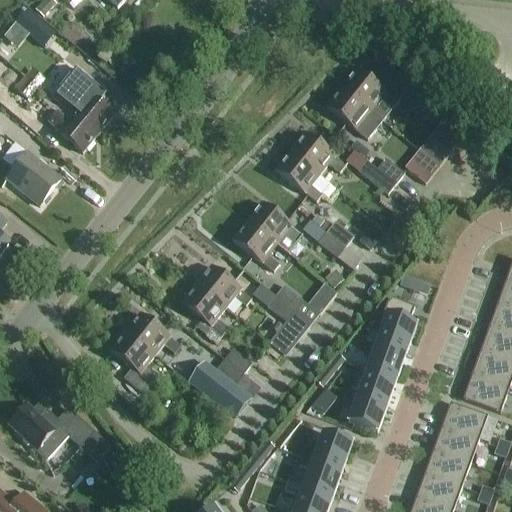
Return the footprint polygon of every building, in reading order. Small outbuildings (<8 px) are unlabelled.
[(47,0),(36,13),(44,21),(57,7),(49,0),(47,0)] [(105,0),(118,12),(128,0),(105,0)] [(43,50),(55,37),(27,14),(16,27),(43,50)] [(86,45),(79,52),(86,59),(93,51),(86,45)] [(32,65),(49,79),(58,68),(41,54),(32,65)] [(0,69),(0,97),(14,79),(0,69)] [(53,102),(74,119),(97,138),(113,119),(102,111),(111,100),(86,79),(78,72),(77,73),(53,102)] [(355,73),(340,92),(370,116),(382,125),(390,115),(407,93),(384,75),(373,88),(355,73)] [(39,90),(25,78),(14,92),(28,103),(39,90)] [(340,92),(325,110),(366,143),(367,143),(382,125),(370,116),(340,92)] [(19,123),(38,140),(48,128),(29,112),(19,123)] [(97,138),(74,119),(69,125),(57,115),(48,126),(61,136),(59,138),(82,157),(97,138)] [(435,139),(453,153),(467,136),(449,122),(435,139)] [(346,170),(304,137),(289,155),(320,180),(329,168),(340,177),(346,170)] [(356,144),(350,151),(358,157),(364,150),(356,144)] [(320,180),(289,155),(274,174),(305,198),(306,198),(316,207),(322,199),(311,191),(320,180)] [(39,210),(60,184),(26,156),(4,182),(39,210)] [(367,164),(396,188),(405,177),(386,162),(377,172),(367,164)] [(396,188),(367,164),(358,175),(388,199),(396,188)] [(261,207),(246,225),(277,249),(288,258),(296,247),(302,240),(261,207)] [(0,258),(9,247),(0,239),(0,237),(9,227),(0,219),(0,258)] [(246,225),(231,244),(262,268),(273,276),(279,269),(268,261),(277,249),(246,225)] [(335,225),(326,236),(346,251),(354,241),(335,225)] [(378,241),(365,231),(356,243),(369,252),(378,241)] [(346,251),(326,236),(318,247),(337,262),(346,251)] [(251,303),(210,270),(195,289),(225,314),(234,302),(245,311),(251,303)] [(344,284),(335,274),(325,281),(334,292),(344,284)] [(403,278),(399,290),(412,294),(417,283),(403,278)] [(511,288),(505,286),(496,309),(511,314),(511,288)] [(195,289),(180,307),(201,324),(211,332),(212,331),(222,339),(228,332),(217,324),(225,314),(195,289)] [(284,289),(275,300),(294,315),(303,304),(284,289)] [(275,300),(267,311),(285,326),(294,315),(275,300)] [(370,333),(366,343),(372,345),(373,345),(406,357),(416,329),(408,326),(414,310),(391,302),(386,308),(382,319),(386,320),(381,337),(370,333)] [(511,314),(496,309),(488,332),(511,340),(511,314)] [(139,318),(124,336),(155,361),(164,350),(174,359),(180,351),(170,343),(139,318)] [(216,347),(222,339),(212,331),(211,332),(201,324),(196,331),(216,347)] [(511,340),(488,332),(480,355),(511,367),(511,340)] [(155,361),(124,336),(109,355),(131,372),(123,383),(142,399),(157,380),(146,372),(155,361)] [(277,337),(270,344),(287,357),(293,350),(277,337)] [(372,345),(363,372),(367,373),(368,373),(396,383),(406,357),(373,345),(372,345)] [(224,363),(244,379),(252,368),(233,352),(224,363)] [(511,367),(480,355),(471,379),(509,392),(511,383),(511,367)] [(339,357),(331,367),(337,372),(345,362),(339,357)] [(244,379),(224,363),(215,374),(218,376),(235,390),(244,379)] [(190,384),(189,385),(190,386),(202,396),(234,422),(250,402),(235,390),(218,376),(215,374),(206,367),(205,366),(204,367),(196,377),(190,384)] [(326,373),(323,376),(330,381),(332,378),(337,372),(331,367),(326,373)] [(367,373),(358,399),(387,409),(396,383),(368,373),(367,373)] [(320,380),(316,386),(322,391),(326,385),(330,381),(323,376),(320,380)] [(471,379),(462,403),(500,417),(509,392),(471,379)] [(358,399),(348,426),(377,437),(387,409),(358,399)] [(450,406),(441,430),(479,444),(488,420),(450,406)] [(34,415),(27,409),(18,418),(15,418),(11,423),(11,426),(8,429),(22,442),(22,446),(25,449),(30,449),(36,454),(34,456),(46,467),(69,442),(96,467),(111,451),(69,413),(58,424),(40,408),(34,415)] [(441,430),(433,454),(470,467),(479,444),(441,430)] [(323,437),(313,464),(342,475),(352,448),(323,437)] [(499,443),(497,451),(508,455),(510,447),(499,443)] [(260,454),(266,459),(274,449),(268,444),(260,454)] [(497,451),(494,458),(505,462),(508,455),(497,451)] [(260,454),(253,463),(259,468),(266,459),(260,454)] [(433,454),(424,477),(462,491),(470,467),(433,454)] [(252,464),(245,472),(252,477),(258,469),(259,468),(253,463),(252,464)] [(304,490),(303,491),(332,501),(342,475),(313,464),(304,490)] [(123,490),(134,478),(119,466),(109,478),(123,490)] [(244,473),(238,481),(244,487),(251,478),(252,477),(245,472),(244,473)] [(424,477),(416,501),(447,511),(454,511),(462,491),(424,477)] [(511,482),(505,480),(502,487),(511,491),(511,482)] [(238,481),(231,490),(237,495),(244,487),(238,481)] [(288,484),(285,495),(295,499),(290,511),(328,511),(332,501),(303,491),(304,490),(288,484)] [(483,490),(480,497),(491,501),(494,494),(483,490)] [(0,496),(0,511),(39,511),(21,497),(13,507),(0,496)] [(480,497),(477,505),(488,509),(491,501),(480,497)] [(447,511),(416,501),(411,511),(447,511)]
